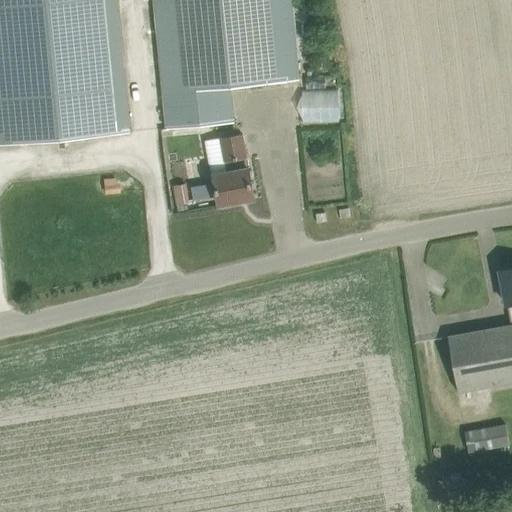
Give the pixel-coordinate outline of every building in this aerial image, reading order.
[(188,125),(210,123),(235,121),(230,73),(292,67),(299,67),(292,0),(0,0),(0,142),(58,138),(65,137),(72,137),(96,134),(110,133),(130,131),(131,131),(117,0),(154,0),(167,127),(188,125)] [(297,121),(336,121),(336,88),(297,88),(297,121)] [(243,133),(221,137),(206,140),(212,174),(214,173),(220,204),(255,197),(249,167),(248,167),(246,156),(247,156),(243,133)] [(118,192),(117,182),(105,183),(106,193),(118,192)] [(174,185),(177,203),(190,201),(187,183),(174,185)] [(212,183),(192,186),(194,199),(214,195),(212,183)] [(449,335),(459,391),(511,381),(511,267),(500,269),(507,303),(508,303),(511,324),(449,335)] [(506,423),(466,430),(469,452),(510,444),(506,423)]
